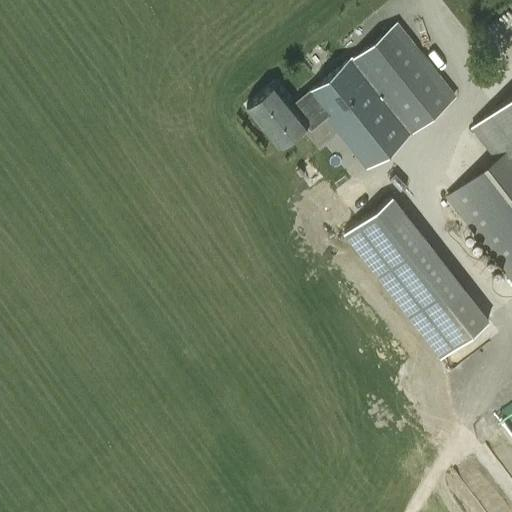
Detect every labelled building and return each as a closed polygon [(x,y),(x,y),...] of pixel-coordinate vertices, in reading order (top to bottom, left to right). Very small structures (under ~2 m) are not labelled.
[(351,54),(301,95),(304,98),(293,107),(303,119),(317,108),(325,118),(366,169),(450,101),(390,26),(353,57),(351,54)] [(301,95),(291,104),(276,85),(251,105),(283,144),(307,125),(311,129),(325,118),(317,108),(303,119),(293,107),(304,98),(301,95)] [(511,281),(511,91),(468,126),(496,159),(446,197),(511,281)] [(490,318),(467,289),(392,194),(341,236),(417,328),(440,358),(490,318)] [(511,402),(510,399),(489,413),(501,430),(511,422),(511,402)]
